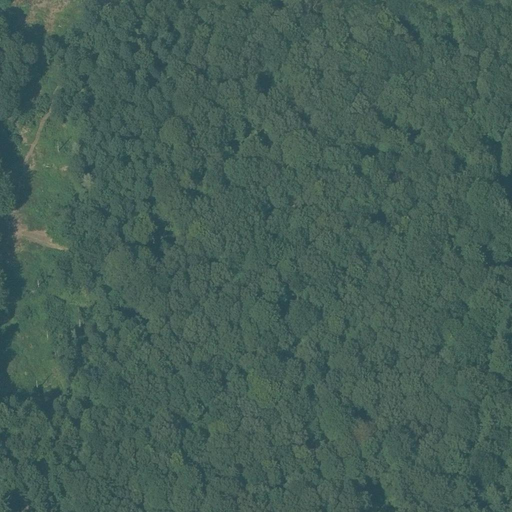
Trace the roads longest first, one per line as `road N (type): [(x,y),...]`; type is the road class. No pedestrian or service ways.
road 1 (track): [(99,511),(215,0)]
road 2 (track): [(511,362),(467,511)]
